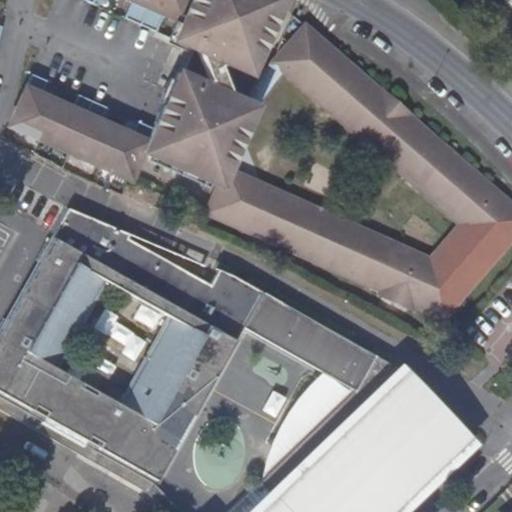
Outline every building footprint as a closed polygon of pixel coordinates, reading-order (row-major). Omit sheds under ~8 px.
[(80,0),(94,6),(97,0),(129,0),(135,2),(126,21),(159,35),(167,18),(182,24),(175,43),(196,52),(185,78),(179,75),(155,131),(140,124),(134,139),(104,126),(110,111),(80,98),(74,112),(43,98),(49,84),(33,77),(10,127),(132,182),(145,154),(170,165),(174,173),(187,178),(197,176),(220,186),(207,216),(381,293),(384,302),(397,307),(406,304),(408,299),(442,313),(451,302),(456,305),(511,240),(511,205),(500,195),(432,273),(331,227),(224,178),(228,169),(230,165),(222,161),(241,121),(221,68),(227,66),(250,76),(285,0),(80,0)] [(500,195),(397,106),(308,28),(241,103),(249,107),(281,71),(299,50),(305,56),(313,47),(485,195),(458,226),(430,259),(228,169),(224,178),(331,227),(432,273),(500,195)] [(485,195),(313,47),(305,56),(299,50),(281,71),(458,226),(485,195)] [(103,444),(100,450),(158,483),(244,330),(362,397),(394,367),(223,273),(220,279),(215,276),(209,287),(126,240),(127,235),(70,211),(0,334),(0,394),(32,413),(36,406),(48,413),(44,419),(87,443),(91,437),(103,444)] [(394,367),(362,397),(241,511),(402,511),(472,444),(398,364),(394,367)]
